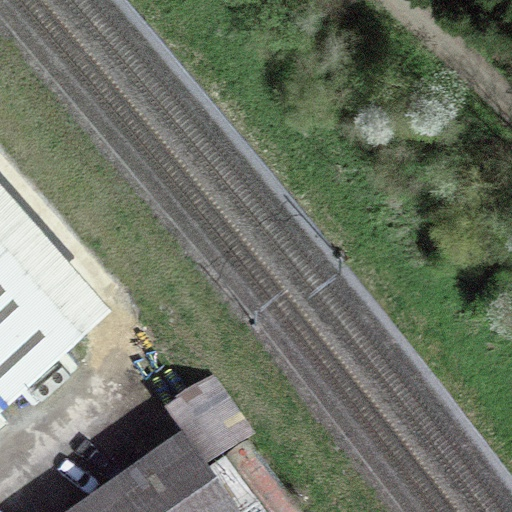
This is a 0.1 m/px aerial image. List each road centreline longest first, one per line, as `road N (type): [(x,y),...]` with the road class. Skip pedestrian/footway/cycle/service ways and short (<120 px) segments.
road 1 (track): [(129,365),(0,462)]
road 2 (track): [(511,106),(400,0)]
